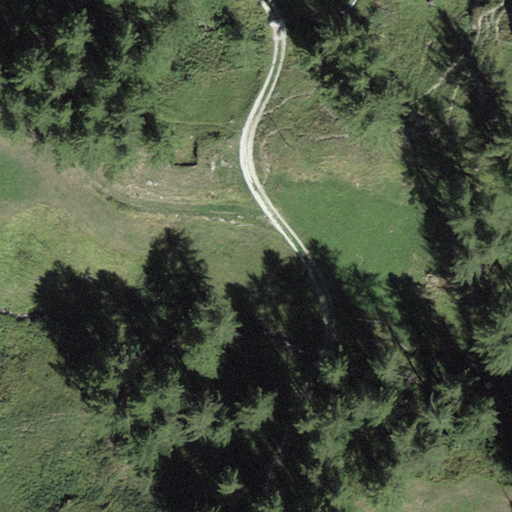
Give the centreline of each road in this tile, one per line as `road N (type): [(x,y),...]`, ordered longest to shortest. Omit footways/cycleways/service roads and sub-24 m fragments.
road 1 (track): [(264,511),(314,411),(328,315),(309,264),(248,173),(247,132),(278,49),(266,0)]
road 2 (track): [(279,222),(115,197),(25,123)]
